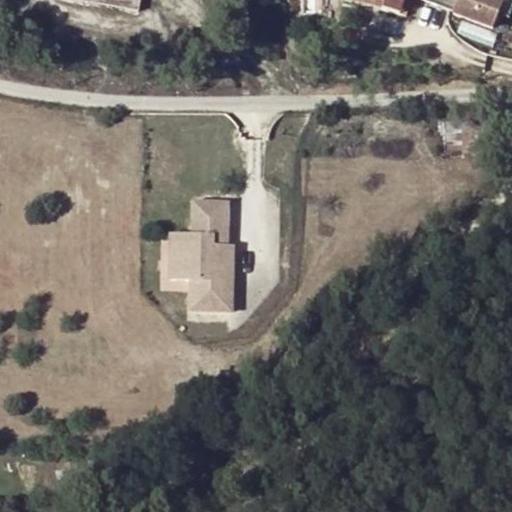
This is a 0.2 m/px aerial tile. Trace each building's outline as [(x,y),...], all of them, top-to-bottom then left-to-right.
[(132,0),(68,0),(68,4),(129,16),(132,0)] [(344,0),(343,3),(382,13),(385,2),(377,0),(344,0)] [(377,0),(385,2),(382,13),(407,20),(411,0),(377,0)] [(504,0),(457,0),(452,14),(451,16),(492,31),(504,0)] [(488,158),(487,127),(447,127),(447,158),(488,158)] [(185,251),(169,251),(168,282),(190,282),(190,305),(205,305),(205,313),(232,313),(234,247),(227,247),(228,203),(208,204),(208,236),(192,235),(185,235),(185,251)] [(208,204),(193,203),(192,235),(208,236),(208,204)] [(185,235),(169,235),(169,251),(185,251),(185,235)]
